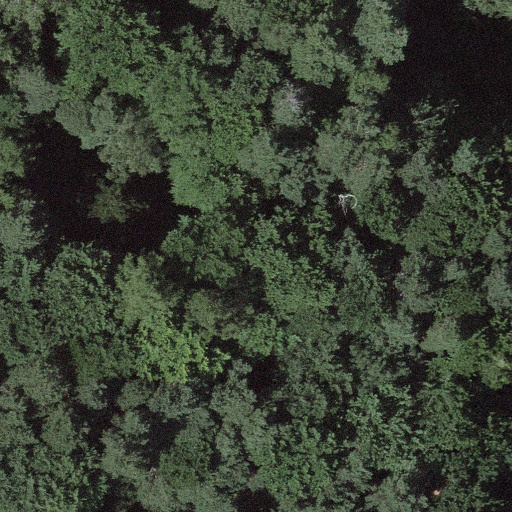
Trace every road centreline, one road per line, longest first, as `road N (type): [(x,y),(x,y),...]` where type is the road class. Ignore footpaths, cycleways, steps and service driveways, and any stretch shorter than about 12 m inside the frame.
road 1 (track): [(0,341),(62,329),(381,392),(511,436)]
road 2 (track): [(511,457),(285,511)]
